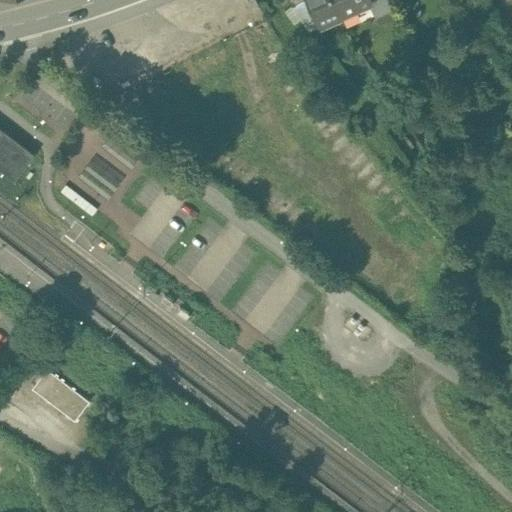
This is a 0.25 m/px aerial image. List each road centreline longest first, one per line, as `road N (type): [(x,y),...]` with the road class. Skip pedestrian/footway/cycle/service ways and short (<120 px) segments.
road 1 (residential): [(0,31),(511,423)]
road 2 (track): [(179,511),(117,471),(0,417)]
